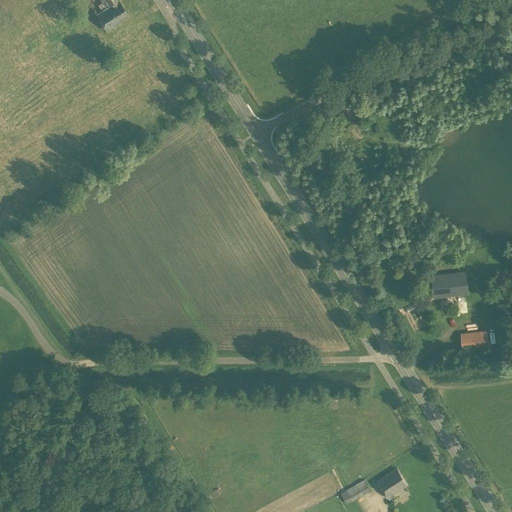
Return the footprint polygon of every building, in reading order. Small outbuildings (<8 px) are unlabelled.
[(106,30),(128,16),(117,0),(105,0),(109,6),(96,14),(106,30)] [(434,297),(468,293),(466,273),(432,277),(434,297)] [(456,297),(458,315),(469,313),(467,296),(456,297)] [(486,330),(460,332),(462,350),(488,347),(486,330)] [(387,497),(407,485),(397,468),(377,481),(387,497)] [(346,504),(370,490),(364,480),(340,493),(346,504)]
